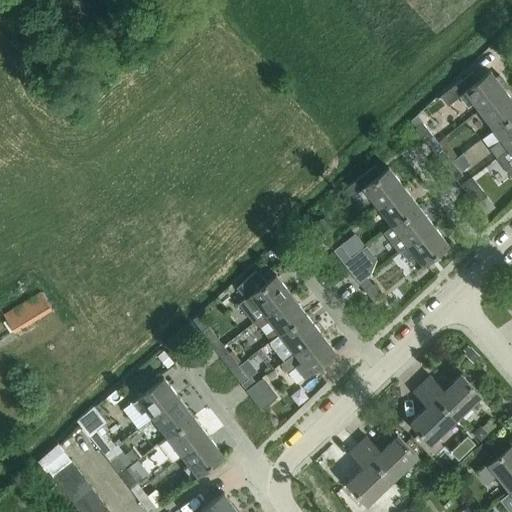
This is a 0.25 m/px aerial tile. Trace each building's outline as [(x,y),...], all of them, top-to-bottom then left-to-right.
[(470,73),(440,95),(447,105),(460,95),(467,104),(472,100),(479,108),(504,89),(503,88),(507,85),(500,75),(496,78),(490,70),(475,80),(470,73)] [(493,127),(511,112),(511,99),(504,89),(479,108),(493,127)] [(479,111),(464,121),(472,132),(487,122),(479,111)] [(511,112),(493,127),(502,138),(489,147),(496,156),(511,142),(511,112)] [(425,140),(432,135),(421,121),(414,127),(425,140)] [(511,176),(511,175),(511,142),(496,156),(511,176)] [(444,165),(451,160),(441,147),(434,152),(444,165)] [(451,160),(444,165),(455,179),(462,173),(459,170),(470,163),(462,152),(457,156),(452,161),(451,160)] [(377,205),(403,185),(388,166),(377,174),(371,166),(345,186),(352,195),(358,190),(366,201),(371,197),(377,205)] [(392,224),(418,205),(403,185),(377,205),(392,224)] [(481,199),(471,186),(464,191),(483,215),(494,206),(486,196),(481,199)] [(398,250),(407,243),(432,224),(418,205),(392,224),(384,231),(398,250)] [(324,237),(331,231),(320,218),(313,223),(324,237)] [(417,267),(448,244),(432,224),(407,243),(413,252),(408,256),(417,267)] [(343,262),(350,257),(340,244),(333,249),(343,262)] [(350,257),(343,262),(353,275),(358,281),(366,275),(369,272),(355,253),(350,257)] [(265,281),(255,269),(236,287),(244,298),(238,302),(253,322),(265,313),(291,294),(275,273),(265,281)] [(370,281),(363,287),(373,300),(380,295),(370,281)] [(14,332),(51,309),(40,291),(3,313),(14,332)] [(280,333),(306,313),(291,294),(265,313),(280,333)] [(284,360),(320,332),(306,313),(280,333),(270,341),(284,360)] [(211,344),(218,339),(207,325),(200,331),(211,344)] [(304,375),(335,351),(320,332),(284,360),(280,362),(287,370),(295,363),(304,375)] [(231,371),(238,365),(227,351),(220,356),(231,371)] [(240,383),(247,377),(238,365),(231,371),(240,383)] [(481,394),(460,372),(443,389),(429,374),(421,382),(455,418),(481,394)] [(154,416),(178,397),(163,377),(147,389),(133,400),(141,410),(146,406),(154,416)] [(267,387),(260,377),(245,389),(260,408),(267,403),(277,394),(270,385),(267,387)] [(430,442),(455,418),(421,382),(413,390),(426,404),(409,421),(430,442)] [(137,430),(117,406),(125,400),(111,383),(92,398),(125,440),(137,430)] [(168,435),(193,416),(178,397),(154,416),(168,435)] [(182,455),(208,435),(193,416),(168,435),(158,444),(171,461),(181,453),(182,455)] [(478,440),(494,426),(488,419),(472,433),(478,440)] [(101,435),(96,428),(89,434),(99,447),(104,454),(111,449),(111,448),(114,445),(105,432),(101,435)] [(417,455),(411,448),(396,433),(379,449),(365,435),(357,443),(392,479),(417,455)] [(192,478),(223,454),(208,435),(182,455),(188,462),(183,467),(192,478)] [(366,503),(382,489),(392,479),(357,443),(349,451),(363,465),(346,481),(366,503)] [(511,445),(510,444),(494,456),(476,471),(486,483),(497,474),(509,490),(511,487),(511,445)] [(116,455),(115,454),(111,449),(104,454),(119,473),(126,468),(124,466),(131,461),(137,456),(132,449),(125,454),(122,450),(116,455)] [(52,474),(71,460),(63,450),(44,464),(52,474)] [(59,483),(78,468),(71,460),(52,474),(59,483)] [(84,477),(78,468),(59,483),(66,492),(84,477)] [(134,492),(141,487),(126,468),(119,473),(134,492)] [(73,501),(92,487),(84,477),(66,492),(73,501)] [(80,510),(99,496),(92,487),(73,501),(80,510)] [(148,511),(155,506),(141,487),(134,492),(148,511)] [(511,487),(509,490),(502,496),(511,507),(511,487)] [(197,510),(194,511),(237,511),(223,491),(197,510)] [(95,511),(105,505),(99,496),(80,510),(81,511),(95,511)]
